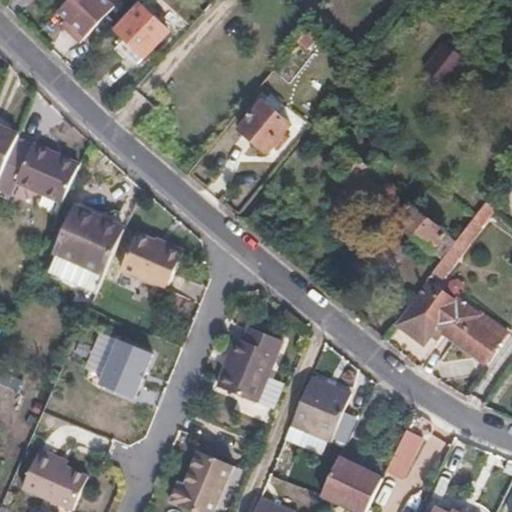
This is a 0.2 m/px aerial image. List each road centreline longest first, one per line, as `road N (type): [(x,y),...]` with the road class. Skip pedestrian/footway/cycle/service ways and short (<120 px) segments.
road 1 (residential): [(231,239),(363,353),(469,428),(511,443)]
road 2 (residential): [(0,37),(231,239)]
road 3 (residential): [(231,239),(132,511)]
